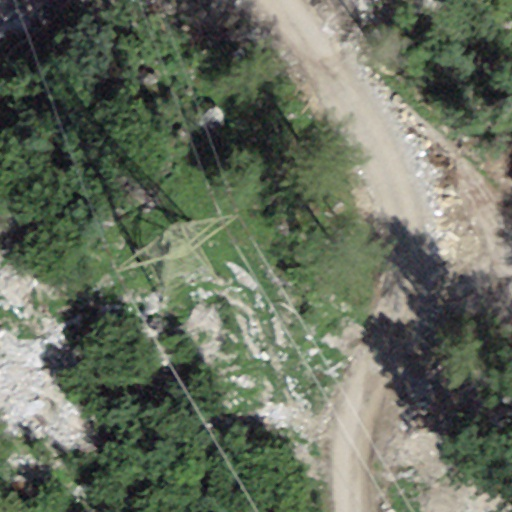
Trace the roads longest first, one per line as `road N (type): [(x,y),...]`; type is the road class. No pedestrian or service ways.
road 1 (unclassified): [(511,244),(473,194),(309,41),(279,0)]
road 2 (track): [(350,511),(347,411),(371,354),(421,309),(511,257)]
